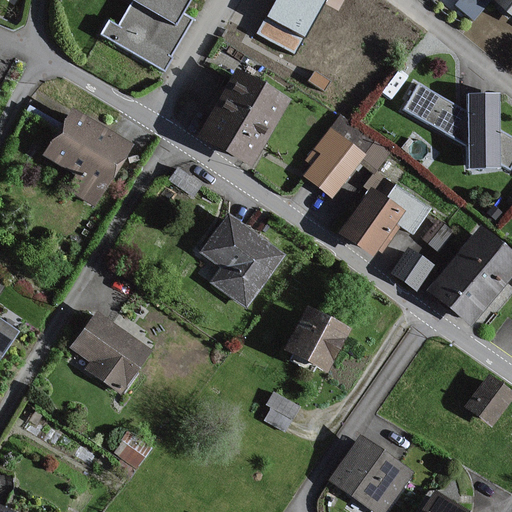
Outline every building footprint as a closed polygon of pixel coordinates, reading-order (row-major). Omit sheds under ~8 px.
[(187,0),(117,0),(130,7),(118,28),(107,22),(99,34),(162,71),(192,21),(179,14),(187,0)] [(322,0),(278,0),(260,33),(294,51),(322,0)] [(458,0),(456,4),(475,15),(484,0),(458,0)] [(511,0),(491,0),(511,17),(511,0)] [(281,103),(233,75),(197,135),(245,164),(281,103)] [(496,171),(496,165),(508,170),(511,162),(511,136),(496,124),(497,95),(464,97),(463,110),(417,84),(403,108),(463,146),(466,172),(496,171)] [(130,150),(69,111),(40,156),(73,179),(65,192),(92,209),(130,150)] [(390,154),(335,116),(303,164),(309,168),(303,176),(346,206),(371,169),(377,173),(390,154)] [(428,210),(391,186),(383,200),(365,188),(334,236),(371,260),(376,251),(380,253),(397,228),(411,237),(428,210)] [(280,253),(226,215),(200,254),(216,265),(203,283),(240,309),(280,253)] [(450,233),(435,222),(422,239),(437,250),(450,233)] [(511,275),(511,258),(476,230),(424,294),(468,329),(511,275)] [(431,265),(407,249),(389,275),(414,292),(431,265)] [(348,336),(300,312),(279,352),(327,376),(348,336)] [(148,353),(92,315),(70,347),(92,362),(86,371),(120,394),(148,353)] [(0,359),(17,335),(0,323),(0,359)] [(511,399),(511,394),(487,377),(464,411),(491,430),(511,399)] [(297,409),(273,395),(266,406),(272,410),(266,420),(284,431),(297,409)] [(384,511),(411,474),(356,437),(324,482),(367,511),(384,511)] [(458,511),(431,493),(418,511),(458,511)]
